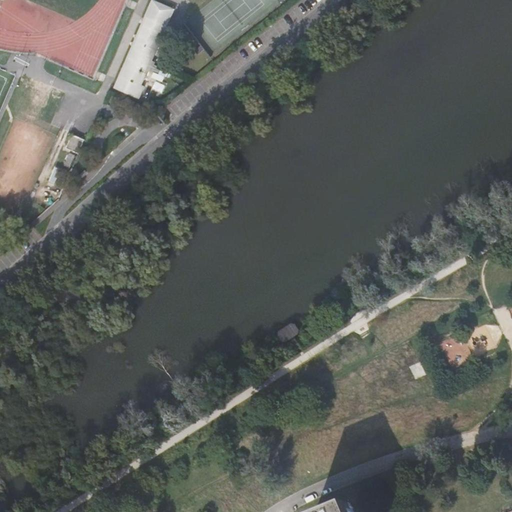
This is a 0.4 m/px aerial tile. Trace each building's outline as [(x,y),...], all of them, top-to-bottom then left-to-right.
[(171,9),(152,1),(116,87),(135,95),(171,9)] [(162,68),(153,64),(150,71),(159,74),(162,68)] [(70,138),(83,144),(84,140),(71,134),(70,138)] [(79,153),(83,144),(70,138),(66,147),(79,153)] [(75,155),(70,153),(65,165),(70,167),(75,155)]
